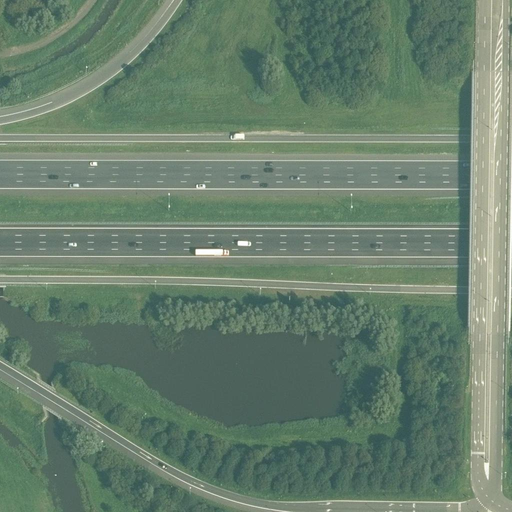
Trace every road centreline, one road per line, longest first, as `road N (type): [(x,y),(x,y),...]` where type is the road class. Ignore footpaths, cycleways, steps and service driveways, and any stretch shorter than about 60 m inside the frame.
road 1 (motorway): [(0,366),(185,479),(242,500),(460,509),(491,500)]
road 2 (motorway): [(0,281),(511,293)]
road 3 (motorway): [(511,174),(0,172)]
road 4 (motorway): [(0,242),(511,243)]
road 5 (motorway): [(511,138),(0,139)]
road 6 (primary): [(486,0),(478,473),(491,500)]
road 7 (primary): [(491,500),(506,0)]
road 8 (motorway): [(173,0),(112,69),(50,107),(0,120)]
